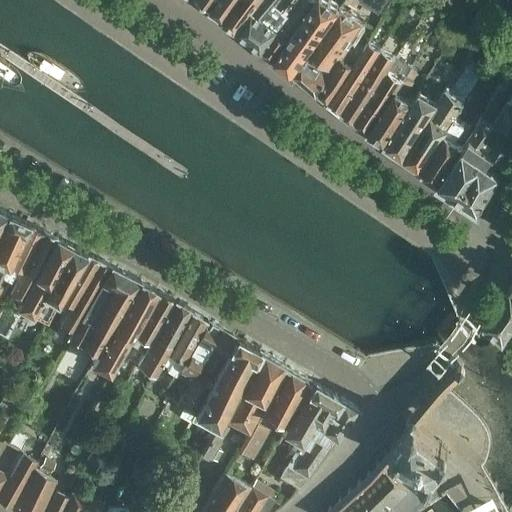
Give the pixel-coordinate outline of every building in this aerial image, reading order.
[(236,0),(213,0),(209,6),(224,17),(236,0)] [(237,27),(256,0),(236,0),(224,17),(237,27)] [(261,45),(294,0),(256,0),(237,27),(261,45)] [(272,54),(312,0),(294,0),(261,45),(272,54)] [(292,70),(338,4),(332,0),(312,0),(272,54),(292,70)] [(363,0),(377,9),(382,0),(363,0)] [(316,89),(354,26),(360,18),(338,4),(292,70),(316,89)] [(354,26),(316,89),(330,99),(367,38),(368,35),(354,26)] [(340,108),(380,46),(367,38),(330,99),(334,102),(340,108)] [(353,119),(394,54),(380,46),(340,108),(353,119)] [(367,128),(402,76),(393,70),(401,59),(394,54),(353,119),(367,128)] [(421,165),(453,115),(465,95),(484,67),(470,58),(450,88),(445,85),(436,97),(418,86),(410,98),(384,140),(421,165)] [(384,140),(410,98),(401,92),(418,69),(410,64),(402,76),(367,128),(384,140)] [(471,126),(438,176),(479,203),(500,167),(511,142),(511,92),(510,93),(493,119),(493,121),(486,117),(509,84),(500,79),(471,126)] [(438,176),(471,126),(453,115),(421,165),(438,176)] [(0,273),(26,220),(6,211),(0,222),(0,273)] [(17,277),(42,228),(26,220),(0,273),(0,293),(1,291),(10,273),(17,277)] [(14,309),(55,235),(42,228),(17,277),(9,292),(15,295),(9,306),(14,309)] [(45,318),(54,303),(84,251),(55,235),(14,309),(11,312),(1,306),(0,308),(0,332),(6,336),(23,306),(45,318)] [(64,309),(96,257),(84,251),(54,303),(64,309)] [(70,326),(109,263),(96,257),(64,309),(57,319),(70,326)] [(96,349),(138,278),(109,263),(70,326),(66,333),(96,349)] [(107,370),(113,359),(154,288),(138,278),(96,349),(90,361),(97,365),(107,370)] [(511,279),(507,287),(509,288),(484,324),(503,337),(511,324),(511,279)] [(140,351),(171,297),(154,288),(113,359),(121,364),(127,355),(135,360),(140,351)] [(158,361),(188,307),(171,297),(140,351),(135,360),(152,371),(158,361)] [(174,373),(205,317),(188,307),(158,361),(166,366),(165,368),(174,373)] [(187,380),(194,368),(218,325),(205,317),(174,373),(187,380)] [(192,410),(234,334),(218,325),(194,368),(187,380),(169,410),(187,420),(192,410)] [(192,410),(216,424),(257,347),(234,334),(192,410)] [(248,429),(283,363),(257,347),(216,424),(200,452),(211,458),(229,426),(225,424),(228,418),(248,429)] [(330,511),(380,467),(389,457),(396,449),(427,473),(437,460),(446,448),(414,423),(417,420),(416,418),(420,413),(462,362),(456,357),(413,408),(405,418),(406,420),(398,431),(389,443),(390,444),(383,452),(369,469),(319,511),(330,511)] [(283,363),(248,429),(237,446),(250,454),(267,426),(265,425),(267,420),(262,417),(264,413),(280,422),(305,376),(283,363)] [(278,474),(297,485),(310,468),(331,439),(345,419),(354,406),(333,392),(310,378),(280,429),(297,438),(278,474)] [(81,465),(95,471),(105,450),(92,443),(81,465)] [(31,465),(33,466),(37,459),(21,450),(7,475),(0,487),(0,500),(9,506),(31,465)] [(38,511),(53,478),(33,466),(31,465),(9,506),(19,511),(38,511)] [(380,467),(330,511),(381,511),(407,487),(380,467)] [(231,511),(249,484),(222,469),(214,481),(198,511),(231,511)] [(249,484),(271,498),(276,490),(254,476),(249,484)] [(261,511),(272,498),(271,498),(249,484),(231,511),(252,511),(254,511),(255,511),(261,511)] [(60,511),(70,491),(69,491),(67,495),(54,490),(43,511),(60,511)] [(70,491),(60,511),(95,511),(101,500),(70,491)]
